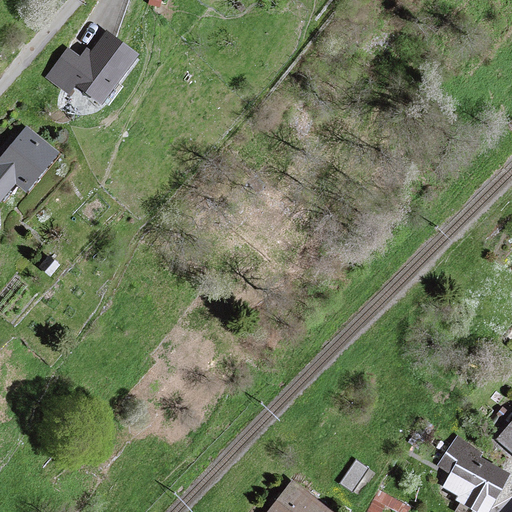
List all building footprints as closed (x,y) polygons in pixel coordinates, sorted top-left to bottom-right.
[(81,58),(69,49),(48,76),(70,92),(78,82),(102,100),(136,55),(109,34),(93,55),(87,50),(81,58)] [(57,152),(26,127),(0,158),(0,204),(1,205),(20,181),(27,187),(57,152)] [(511,424),(501,438),(511,446),(511,424)] [(482,454),(455,440),(440,468),(451,473),(444,487),(461,496),(459,501),(480,511),(488,511),(509,474),(480,459),(482,454)] [(372,474),(356,463),(342,484),(357,495),(372,474)] [(330,511),(295,485),(274,511),(330,511)]
